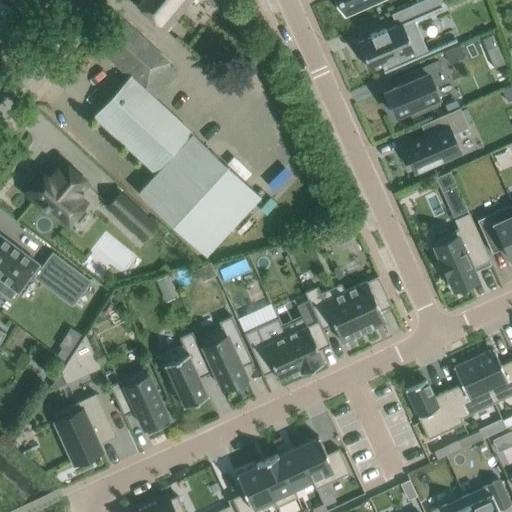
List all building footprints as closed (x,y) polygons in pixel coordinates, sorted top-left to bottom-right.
[(140,0),(136,6),(165,30),(176,17),(167,10),(175,0),(201,0),(211,8),(217,0),(140,0)] [(337,0),(338,2),(339,1),(345,15),(377,0),(337,0)] [(438,0),(421,0),(411,5),(417,18),(441,7),(438,0)] [(357,42),(365,59),(369,70),(380,65),(383,73),(456,41),(455,39),(423,53),(409,21),(414,19),(413,18),(385,30),(385,28),(369,35),(370,37),(357,42)] [(128,77),(92,115),(106,129),(155,173),(137,192),(205,255),(259,196),(143,88),(167,62),(138,35),(123,21),(98,48),(128,77)] [(462,56),(458,45),(443,51),(448,62),(462,56)] [(401,85),(383,92),(394,116),(408,110),(411,116),(439,104),(436,98),(438,97),(433,86),(446,80),(437,60),(397,78),(397,79),(398,79),(401,85)] [(434,132),(403,145),(415,172),(459,152),(451,135),(468,127),(459,107),(429,120),(434,132)] [(45,210),(49,206),(68,222),(84,203),(75,195),(86,183),(63,163),(49,180),(42,174),(26,193),(42,207),(45,210)] [(435,177),(441,192),(456,185),(449,171),(435,177)] [(120,193),(107,207),(142,240),(155,226),(120,193)] [(511,258),(511,204),(477,220),(491,253),(504,247),(509,260),(511,258)] [(489,260),(468,213),(454,219),(458,229),(432,241),(440,260),(439,261),(446,275),(447,275),(453,289),(476,279),(471,268),(489,260)] [(0,279),(0,291),(9,298),(15,290),(17,292),(32,271),(36,274),(34,277),(71,304),(89,281),(52,253),(40,268),(37,265),(38,264),(0,235),(0,279)] [(197,269),(202,280),(216,274),(210,262),(197,269)] [(157,279),(161,288),(171,283),(167,275),(157,279)] [(391,305),(377,275),(344,291),(363,332),(384,322),(379,311),(391,305)] [(341,342),(363,332),(344,291),(323,300),(320,293),(307,299),(317,321),(318,320),(322,329),(333,324),(341,342)] [(218,322),(220,327),(199,337),(222,388),(245,378),(240,367),(252,362),(231,316),(218,322)] [(275,319),(299,371),(300,373),(321,363),(321,362),(323,361),(318,350),(329,345),(322,329),(318,320),(317,321),(285,335),(278,317),(275,319)] [(279,381),(299,371),(275,319),(243,333),(262,375),(274,370),(279,381)] [(178,337),(182,345),(160,355),(164,363),(163,364),(164,365),(165,365),(183,404),(182,405),(183,406),(208,395),(207,393),(206,394),(198,377),(210,372),(191,331),(178,337)] [(66,361),(60,371),(65,384),(100,368),(85,333),(71,353),(66,361)] [(62,347),(57,355),(66,361),(71,353),(62,347)] [(492,348),(472,357),(494,403),(511,394),(511,359),(500,365),(492,348)] [(460,384),(447,390),(460,418),(461,418),(494,403),(472,357),(452,367),(460,384)] [(167,417),(143,366),(120,376),(122,380),(109,385),(123,415),(135,410),(143,428),(167,417)] [(425,379),(404,389),(428,439),(463,422),(461,418),(460,418),(447,390),(433,396),(425,379)] [(80,409),(54,421),(74,464),(101,452),(98,444),(115,436),(95,393),(77,401),(80,409)] [(479,430),(468,435),(471,443),(482,438),(479,430)] [(468,435),(457,441),(460,448),(471,443),(468,435)] [(317,436),(296,446),(312,480),(311,480),(315,489),(350,473),(338,448),(326,454),(317,436)] [(277,454),(276,454),(292,489),(293,488),(311,480),(312,480),(296,446),(277,454)] [(276,454),(256,463),(275,502),(274,503),(276,507),(297,497),(293,488),(292,489),(276,454)] [(244,492),(231,498),(237,511),(254,511),(274,503),(275,502),(256,463),(255,464),(256,464),(235,474),(244,492)] [(499,479),(464,495),(471,511),(499,511),(498,509),(510,503),(499,479)] [(138,511),(184,511),(177,495),(156,504),(155,501),(138,509),(138,511)] [(471,511),(464,495),(429,511),(471,511)]
